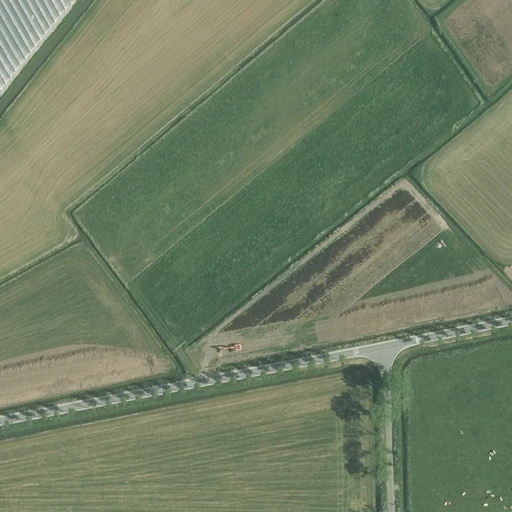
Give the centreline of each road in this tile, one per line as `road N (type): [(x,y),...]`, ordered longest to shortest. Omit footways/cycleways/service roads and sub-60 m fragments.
road 1 (unclassified): [(0,422),(381,349)]
road 2 (unclassified): [(390,511),(381,349)]
road 3 (unclassified): [(381,349),(511,322)]
